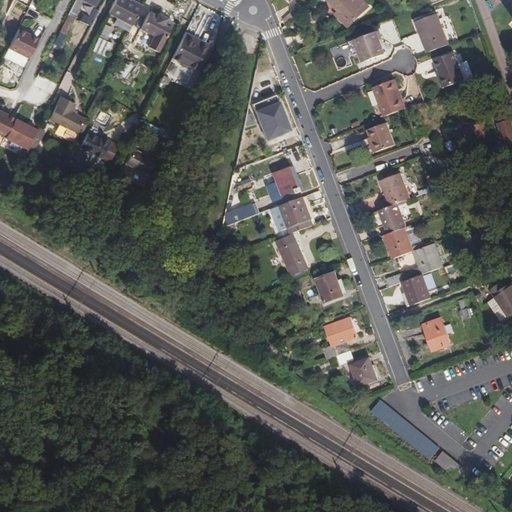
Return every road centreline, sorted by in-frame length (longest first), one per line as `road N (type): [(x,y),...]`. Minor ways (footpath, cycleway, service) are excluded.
road 1 (residential): [(404,385),(272,33),(254,10)]
road 2 (unclassified): [(511,365),(410,403),(406,392)]
